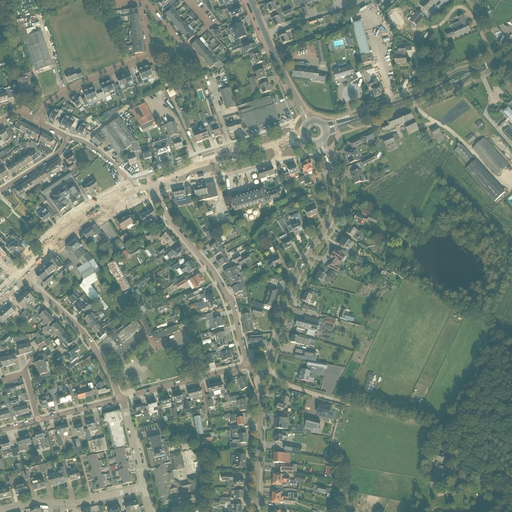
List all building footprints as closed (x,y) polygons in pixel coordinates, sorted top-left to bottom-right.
[(214,11),(209,0),(204,3),(206,6),(205,6),(210,13),(214,11)] [(425,0),(419,6),(422,9),(426,13),(438,0),(426,0),(425,0)] [(276,14),(282,12),(279,5),(275,7),(273,3),(265,7),(266,9),(267,9),(269,13),(275,11),(276,14)] [(242,13),(242,12),(243,11),(241,8),(240,9),(240,7),(233,10),(231,6),(223,9),(225,16),(229,14),(230,18),(236,16),(236,17),(238,16),(238,15),(242,13)] [(168,19),(175,14),(176,13),(172,8),(164,15),(166,17),(168,19)] [(291,8),(282,12),(283,16),(292,12),(291,8)] [(410,21),(416,26),(424,17),(418,12),(410,21)] [(170,22),(172,24),(179,18),(175,14),(168,19),(170,22)] [(392,14),(388,17),(395,28),(399,25),(392,14)] [(282,15),(272,19),(275,27),(286,23),(282,15)] [(452,30),(445,34),(447,38),(454,35),(455,38),(470,31),(469,28),(467,23),(466,24),(463,16),(458,18),(462,25),(452,30)] [(174,26),(176,28),(183,23),(179,18),(172,24),(174,26)] [(22,19),(17,20),(25,44),(27,43),(35,67),(36,72),(39,71),(39,70),(52,66),(41,32),(36,33),(34,28),(34,27),(26,29),(22,19)] [(242,26),(241,23),(238,24),(237,21),(227,25),(231,35),(245,29),(243,25),(242,26)] [(352,25),(362,65),(372,62),(362,22),(352,25)] [(178,31),(180,33),(187,27),(183,23),(176,28),(178,31)] [(182,35),(184,38),(191,32),(187,27),(180,33),(182,35)] [(220,32),(218,28),(210,31),(215,38),(217,37),(218,36),(217,34),(220,32)] [(247,36),(246,34),(247,34),(245,29),(231,35),(232,38),(235,36),(237,40),(247,36)] [(191,32),(184,38),(188,42),(195,36),(191,32)] [(286,35),(279,38),(283,45),(287,43),(292,41),(291,37),(289,33),(285,34),(286,35)] [(436,33),(428,48),(434,51),(442,36),(436,33)] [(195,51),(203,44),(199,39),(191,46),(193,48),(195,51)] [(316,41),(320,64),(326,63),(322,40),(316,41)] [(242,44),(234,47),(235,51),(243,48),(245,53),(255,48),(253,42),(248,43),(247,41),(242,44)] [(199,55),(207,48),(203,44),(195,51),(197,53),(199,55)] [(210,54),(211,53),(207,48),(199,55),(201,57),(203,60),(209,54),(210,54)] [(394,57),(394,59),(394,64),(406,64),(405,56),(405,52),(405,48),(397,48),(398,52),(401,52),(401,56),(394,57)] [(254,59),(256,65),(264,62),(260,54),(257,55),(256,52),(249,54),(252,60),(254,59)] [(205,62),(206,64),(213,59),(213,58),(210,54),(209,54),(203,60),(205,62)] [(218,61),(215,57),(213,58),(213,59),(206,64),(208,66),(210,69),(214,66),(217,69),(224,66),(219,60),(218,61)] [(149,66),(143,68),(147,79),(148,80),(157,77),(154,71),(151,72),(149,67),(149,66)] [(356,75),(353,70),(352,71),(351,67),(332,73),(334,78),(335,80),(345,77),(348,85),(354,82),(358,79),(356,75)] [(372,67),(363,70),(366,84),(368,89),(374,86),(375,89),(372,90),(373,93),(375,98),(381,95),(379,92),(381,91),(377,80),(375,81),(370,82),(370,81),(369,74),(373,72),(373,71),(372,67)] [(140,76),(136,78),(139,86),(143,84),(142,81),(147,79),(143,68),(138,71),(140,76)] [(326,75),(318,74),(319,71),(298,68),(293,68),(292,77),(317,80),(317,82),(325,83),(326,75)] [(19,86),(15,87),(18,94),(24,91),(26,91),(29,90),(28,87),(27,84),(27,85),(26,83),(24,78),(31,76),(29,70),(26,71),(17,75),(19,80),(17,81),(19,86)] [(68,74),(65,75),(68,83),(83,77),(80,70),(75,72),(75,71),(71,73),(70,71),(67,72),(68,74)] [(254,78),(248,80),(250,84),(250,86),(260,83),(259,80),(266,78),(263,71),(255,73),(253,74),(254,78)] [(129,74),(123,76),(128,89),(130,88),(129,85),(133,83),(129,74)] [(128,89),(123,76),(116,79),(120,88),(124,86),(126,90),(128,89)] [(110,96),(115,94),(114,91),(110,82),(105,84),(110,96)] [(260,83),(250,86),(252,93),(256,92),(256,91),(261,90),(262,94),(266,93),(270,91),(268,84),(261,86),(260,83)] [(105,84),(100,86),(103,92),(99,94),(102,100),(103,102),(105,101),(106,101),(105,98),(110,96),(105,84)] [(0,93),(0,102),(0,103),(8,101),(6,96),(11,94),(9,90),(9,88),(3,90),(4,93),(0,93)] [(88,90),(93,102),(93,103),(102,100),(99,94),(96,95),(93,88),(88,90)] [(236,107),(230,89),(220,91),(226,110),(236,107)] [(93,102),(88,90),(83,92),(87,102),(88,104),(93,102)] [(70,101),(77,109),(78,110),(86,104),(80,97),(77,99),(75,97),(70,101)] [(277,120),(273,106),(273,105),(270,97),(250,103),(252,112),(242,115),(241,111),(238,112),(242,125),(244,130),(257,126),(277,120)] [(209,107),(213,118),(217,116),(211,100),(207,101),(209,106),(209,107)] [(140,126),(150,122),(154,120),(144,104),(132,111),(140,126)] [(49,120),(54,123),(57,116),(60,118),(63,112),(60,110),(59,113),(54,110),(49,120)] [(186,127),(188,130),(191,128),(188,119),(187,119),(186,116),(184,110),(181,111),(183,117),(184,120),(186,127)] [(380,126),(383,133),(387,131),(388,133),(392,132),(391,130),(404,124),(404,123),(414,119),(412,115),(410,110),(386,121),(387,123),(380,126)] [(60,126),(65,129),(71,118),(66,115),(60,126)] [(81,117),(75,129),(78,131),(77,133),(82,136),(87,127),(82,124),(85,119),(81,117)] [(65,129),(70,131),(75,122),(70,119),(71,118),(65,129)] [(129,148),(130,152),(133,151),(131,144),(136,143),(135,141),(129,133),(122,123),(118,118),(101,131),(95,136),(91,140),(98,146),(102,141),(106,138),(118,155),(115,157),(120,164),(126,160),(121,154),(129,148)] [(14,129),(19,132),(23,124),(18,121),(17,123),(14,121),(10,128),(13,130),(14,129)] [(418,127),(415,121),(405,126),(407,132),(418,127)] [(479,121),(475,124),(479,129),(483,125),(479,121)] [(150,122),(140,126),(140,127),(142,132),(153,127),(150,122)] [(174,122),(165,125),(168,135),(169,138),(171,137),(175,136),(179,135),(174,122)] [(207,125),(208,126),(209,131),(212,130),(215,138),(221,136),(216,122),(207,125)] [(227,126),(228,128),(229,133),(237,130),(236,129),(241,128),(240,122),(235,124),(234,124),(227,126)] [(19,132),(25,135),(29,127),(23,124),(19,132)] [(430,131),(433,135),(438,143),(444,138),(436,126),(430,131)] [(30,138),(34,130),(29,127),(25,135),(28,136),(27,138),(29,139),(30,138)] [(202,129),(199,130),(202,141),(208,139),(207,134),(204,127),(201,128),(202,129)] [(4,130),(0,132),(0,136),(5,143),(10,140),(9,139),(12,138),(9,131),(8,129),(4,131),(4,130)] [(38,137),(40,133),(34,130),(30,138),(33,139),(36,140),(38,137)] [(202,141),(199,130),(195,131),(195,130),(192,131),(194,138),(196,143),(202,141)] [(371,131),(361,137),(364,143),(376,137),(373,130),(373,131),(371,131)] [(36,150),(36,151),(40,153),(48,137),(43,134),(39,142),(41,143),(40,146),(40,147),(39,149),(35,147),(34,149),(36,150)] [(466,139),(469,143),(475,138),(472,134),(466,139)] [(168,135),(166,136),(167,139),(170,147),(174,146),(175,150),(183,147),(181,142),(181,140),(177,141),(175,136),(171,137),(169,138),(168,135)] [(382,140),(385,146),(394,141),(392,136),(382,140)] [(48,137),(40,153),(42,154),(44,155),(49,150),(46,149),(47,145),(50,147),(52,144),(53,143),(52,143),(54,140),(48,137)] [(360,137),(349,142),(349,143),(352,149),(364,143),(361,137),(360,137)] [(473,148),(476,152),(497,176),(508,165),(484,138),(473,148)] [(26,146),(34,149),(35,147),(36,144),(31,141),(30,144),(27,143),(27,144),(26,146)] [(155,150),(157,156),(168,152),(166,146),(169,146),(167,141),(160,143),(161,146),(158,147),(157,145),(155,146),(155,147),(156,150),(155,150)] [(137,143),(136,143),(131,144),(133,151),(134,153),(140,151),(137,143)] [(455,150),(458,154),(466,163),(473,157),(462,145),(455,150)] [(142,153),(142,155),(144,160),(152,157),(150,153),(148,146),(144,147),(146,152),(142,153)] [(347,159),(349,164),(360,160),(356,149),(351,151),(350,150),(345,152),(347,159)] [(27,153),(27,154),(32,162),(38,158),(41,156),(40,155),(42,154),(40,153),(36,151),(34,152),(33,151),(31,153),(30,151),(27,153)] [(133,151),(130,152),(132,157),(127,158),(129,165),(137,162),(135,158),(135,156),(134,156),(133,153),(134,153),(133,151)] [(27,154),(22,157),(27,165),(32,162),(27,154)] [(69,172),(70,172),(71,175),(72,177),(78,173),(75,169),(72,164),(76,162),(71,155),(69,157),(68,156),(64,158),(69,166),(68,166),(66,167),(69,172)] [(361,163),(363,166),(378,159),(376,155),(361,163)] [(20,160),(17,162),(22,168),(27,165),(22,157),(19,159),(20,160)] [(304,182),(306,185),(311,183),(307,171),(312,169),(311,168),(312,167),(310,163),(311,162),(310,160),(303,163),(302,164),(301,165),(302,167),(301,167),(303,171),(302,171),(304,176),(303,177),(305,182),(304,182)] [(465,169),(495,202),(505,193),(475,160),(465,169)] [(61,169),(65,174),(69,172),(66,167),(65,166),(63,167),(61,165),(62,165),(61,164),(59,161),(54,165),(58,172),(61,169)] [(11,164),(12,163),(10,162),(7,164),(9,167),(7,168),(11,175),(16,172),(11,164)] [(14,162),(12,163),(11,164),(16,172),(22,168),(17,162),(15,163),(14,162)] [(53,175),(58,172),(54,165),(48,168),(53,175)] [(288,173),(283,175),(286,183),(291,181),(289,176),(290,176),(294,174),(295,178),(299,177),(297,173),(298,173),(297,171),(295,166),(287,169),(289,173),(288,173)] [(272,167),(257,172),(259,176),(258,177),(259,180),(260,180),(266,178),(275,175),(274,172),(272,167)] [(50,177),(53,175),(48,168),(43,172),(51,183),(53,181),(50,177)] [(363,182),(361,170),(356,171),(351,172),(352,179),(353,179),(354,184),(359,183),(363,182)] [(48,184),(51,183),(43,172),(38,175),(43,182),(46,180),(48,184)] [(72,176),(69,172),(56,181),(40,191),(43,195),(72,176)] [(36,176),(31,180),(35,186),(40,182),(39,180),(36,176)] [(31,180),(26,183),(30,189),(35,186),(31,180)] [(96,191),(99,189),(93,180),(82,187),(86,193),(89,191),(90,194),(94,192),(96,191)] [(26,183),(21,187),(28,199),(32,196),(31,195),(28,194),(26,192),(30,189),(26,183)] [(185,189),(187,194),(187,196),(192,195),(194,194),(196,202),(203,201),(213,199),(218,198),(214,183),(205,185),(205,186),(204,186),(204,185),(201,185),(202,186),(191,189),(190,188),(185,189)] [(55,199),(52,201),(60,212),(69,205),(65,200),(68,198),(73,205),(77,202),(75,199),(77,198),(81,196),(74,186),(71,188),(69,185),(63,190),(65,194),(62,196),(59,192),(53,196),(55,199)] [(271,191),(271,192),(265,194),(263,186),(254,188),(255,192),(245,195),(244,194),(241,195),(242,196),(231,199),(235,211),(261,203),(262,206),(282,199),(279,189),(271,191)] [(28,199),(21,187),(15,190),(17,193),(17,194),(18,194),(20,196),(22,195),(26,200),(28,204),(31,202),(28,199)] [(173,190),(172,192),(174,199),(177,199),(177,202),(184,201),(184,203),(190,202),(190,203),(194,202),(193,197),(186,198),(184,189),(184,188),(173,190)] [(40,191),(36,193),(38,196),(38,197),(43,204),(47,201),(42,194),(40,191)] [(309,210),(305,211),(306,214),(308,218),(316,215),(313,209),(316,208),(314,202),(307,205),(309,210)] [(198,205),(202,214),(208,212),(204,203),(198,205)] [(40,211),(36,214),(37,215),(43,223),(50,217),(52,219),(55,216),(48,207),(41,212),(40,211)] [(140,216),(143,220),(143,221),(147,218),(149,220),(152,219),(154,222),(157,220),(155,216),(151,211),(145,215),(144,213),(140,216)] [(290,226),(287,228),(290,233),(293,231),(294,234),(302,231),(299,225),(302,223),(299,215),(295,216),(295,215),(291,217),(295,225),(291,227),(290,226)] [(356,224),(363,227),(366,219),(362,217),(360,217),(356,215),(353,221),(356,222),(356,224)] [(117,222),(120,226),(123,231),(127,229),(126,228),(132,224),(132,225),(133,225),(134,226),(135,225),(135,224),(136,224),(136,223),(135,222),(131,219),(130,219),(128,216),(117,222)] [(97,235),(101,232),(98,228),(95,225),(83,234),(86,238),(87,240),(89,239),(93,244),(96,242),(94,240),(94,239),(92,237),(93,237),(96,235),(97,235)] [(350,236),(356,240),(358,237),(359,237),(361,234),(356,230),(356,231),(350,227),(346,233),(350,236)] [(145,235),(149,241),(155,236),(151,231),(145,235)] [(119,236),(122,242),(128,238),(125,232),(119,236)] [(165,241),(171,247),(177,242),(168,232),(164,235),(160,239),(163,243),(165,241)] [(98,236),(105,246),(110,243),(103,233),(98,236)] [(5,246),(7,248),(14,257),(15,256),(16,256),(23,249),(18,243),(20,241),(14,235),(11,238),(13,241),(10,244),(9,243),(6,245),(5,246)] [(210,248),(212,252),(221,248),(220,245),(221,245),(224,243),(220,237),(218,239),(216,240),(211,243),(213,246),(210,248)] [(280,241),(283,245),(285,250),(292,246),(290,242),(288,238),(280,241)] [(344,248),(348,251),(352,245),(348,242),(348,241),(343,238),(341,241),(339,240),(337,243),(337,244),(344,248)] [(77,239),(72,244),(82,255),(85,259),(88,263),(92,270),(98,266),(93,259),(93,260),(87,253),(86,254),(80,247),(82,246),(77,239)] [(105,249),(110,256),(123,247),(119,240),(105,249)] [(270,243),(274,252),(278,251),(274,241),(270,243)] [(72,244),(67,248),(70,252),(72,254),(75,257),(79,261),(80,260),(82,262),(85,259),(82,255),(72,244)] [(180,254),(183,251),(179,246),(166,256),(169,259),(174,256),(176,258),(177,257),(181,255),(180,254)] [(123,256),(123,257),(126,261),(132,257),(129,253),(131,251),(128,247),(120,252),(123,256)] [(147,250),(145,252),(147,256),(150,254),(152,256),(156,253),(151,247),(147,250)] [(219,255),(220,257),(226,254),(223,249),(223,250),(221,248),(212,252),(214,257),(219,255)] [(328,267),(332,269),(339,273),(341,268),(340,268),(342,264),(340,263),(345,256),(335,249),(334,251),(334,252),(331,255),(330,257),(333,259),(330,263),(330,262),(328,267)] [(153,261),(156,263),(158,262),(164,256),(162,254),(153,261)] [(226,254),(220,257),(221,260),(217,262),(220,268),(224,265),(229,263),(227,260),(228,259),(226,254)] [(241,259),(237,262),(240,266),(251,260),(248,255),(241,259)] [(270,261),(271,263),(274,268),(281,264),(278,260),(276,255),(273,257),(274,259),(270,261)] [(55,277),(65,268),(61,260),(58,257),(36,275),(42,282),(46,286),(49,283),(54,279),(52,276),(53,274),(55,277)] [(106,267),(122,293),(131,288),(115,261),(106,267)] [(196,269),(191,261),(186,264),(179,269),(182,274),(187,271),(189,274),(192,272),(196,269)] [(170,270),(171,271),(180,266),(178,262),(169,267),(170,270)] [(78,269),(77,270),(83,278),(82,278),(83,280),(84,280),(90,276),(91,277),(95,274),(94,272),(92,270),(88,263),(83,266),(77,269),(78,269)] [(224,273),(227,279),(239,273),(237,270),(236,267),(224,273)] [(64,277),(68,273),(66,269),(65,269),(65,268),(55,277),(59,281),(59,280),(64,276),(64,277)] [(315,278),(319,281),(321,283),(324,279),(328,282),(330,279),(332,280),(336,274),(331,271),(327,277),(320,272),(315,278)] [(239,273),(227,279),(231,286),(243,280),(241,277),(242,277),(242,276),(242,275),(241,274),(240,273),(239,274),(239,273)] [(198,285),(204,282),(199,275),(194,278),(189,281),(194,290),(199,287),(198,285)] [(181,280),(177,283),(174,284),(177,289),(186,283),(184,279),(181,280)] [(82,284),(79,286),(90,301),(90,300),(92,303),(94,305),(101,300),(92,288),(90,286),(87,285),(84,287),(82,284)] [(231,289),(235,295),(237,294),(238,296),(241,295),(240,293),(242,291),(244,299),(248,298),(246,291),(247,290),(246,288),(241,290),(239,285),(231,289)] [(269,287),(264,305),(272,308),(278,290),(269,287)] [(185,294),(188,300),(195,297),(194,296),(199,294),(197,289),(185,294)] [(302,301),(308,303),(310,304),(312,305),(312,304),(313,305),(317,296),(316,296),(317,293),(313,292),(313,293),(311,292),(307,290),(302,301)] [(27,292),(22,297),(27,303),(29,305),(32,302),(35,300),(27,292)] [(68,299),(72,305),(76,302),(78,303),(82,300),(76,293),(73,295),(68,299)] [(199,303),(197,304),(198,307),(215,300),(213,294),(207,296),(206,294),(200,296),(203,302),(199,303)] [(27,303),(22,297),(17,302),(25,310),(27,308),(25,305),(27,303)] [(85,304),(83,306),(80,303),(74,307),(79,313),(83,310),(85,312),(85,313),(94,306),(94,305),(92,303),(90,300),(90,301),(86,304),(86,303),(85,304)] [(215,300),(198,307),(199,310),(206,307),(206,306),(209,305),(210,309),(213,308),(218,306),(215,300)] [(102,305),(106,314),(111,312),(106,303),(102,305)] [(11,305),(4,311),(9,317),(16,310),(11,305)] [(41,318),(43,321),(44,321),(49,316),(45,311),(43,313),(41,310),(37,313),(33,317),(36,320),(37,318),(39,320),(41,318)] [(9,317),(4,311),(0,314),(0,320),(2,323),(9,317)] [(25,311),(22,313),(29,321),(32,318),(30,316),(25,311)] [(84,320),(88,324),(102,313),(100,311),(96,314),(94,315),(90,311),(83,316),(85,319),(84,320)] [(29,321),(22,313),(20,316),(26,324),(27,325),(30,323),(29,322),(29,321)] [(88,324),(92,329),(98,325),(96,323),(100,319),(104,316),(102,313),(88,324)] [(152,337),(151,334),(150,332),(143,313),(140,314),(134,317),(123,326),(120,328),(115,332),(114,333),(110,336),(103,342),(103,343),(104,343),(110,351),(112,354),(114,352),(118,357),(117,358),(118,361),(121,360),(133,350),(129,345),(135,340),(132,337),(138,332),(142,329),(138,324),(139,323),(137,321),(141,319),(147,332),(149,338),(152,337)] [(212,313),(206,315),(208,322),(209,322),(211,330),(224,327),(223,326),(224,325),(223,321),(222,322),(221,318),(213,320),(212,313)] [(242,315),(245,334),(253,332),(250,314),(242,315)] [(44,321),(43,321),(41,323),(43,326),(44,325),(45,325),(46,324),(48,326),(54,320),(49,316),(44,321)] [(152,318),(156,330),(160,328),(156,317),(152,318)] [(317,332),(320,321),(305,317),(303,321),(297,319),(295,326),(297,326),(296,329),(305,331),(306,329),(317,332)] [(333,328),(335,321),(326,319),(324,326),(333,328)] [(92,329),(96,334),(110,323),(108,321),(104,324),(104,323),(99,327),(98,325),(92,329)] [(110,323),(96,334),(100,339),(106,334),(104,332),(108,329),(112,326),(110,323)] [(51,336),(52,336),(60,328),(56,324),(54,326),(53,326),(52,325),(47,329),(47,330),(48,330),(47,331),(49,334),(51,336)] [(163,329),(151,334),(152,337),(155,335),(156,338),(167,338),(166,336),(180,331),(179,328),(178,326),(177,325),(164,331),(163,329)] [(58,338),(64,333),(60,328),(52,336),(54,338),(56,336),(58,338)] [(214,337),(216,342),(225,340),(227,339),(225,332),(219,334),(219,331),(211,333),(212,338),(214,337)] [(58,347),(59,346),(69,338),(64,333),(58,338),(56,340),(54,342),(54,343),(54,342),(58,346),(58,347)] [(252,337),(249,337),(249,343),(260,343),(260,346),(266,346),(266,341),(262,341),(262,337),(261,337),(261,335),(258,335),(258,337),(255,337),(254,335),(253,335),(252,335),(252,337)] [(291,343),(295,344),(297,344),(307,347),(309,340),(298,337),(292,336),(291,343)] [(37,346),(44,342),(41,337),(34,342),(37,346)] [(69,338),(59,346),(64,351),(64,350),(66,352),(70,349),(71,348),(73,346),(74,346),(73,344),(72,344),(72,343),(73,342),(69,338)] [(48,339),(44,342),(47,347),(52,344),(48,339)] [(214,346),(216,352),(224,350),(223,347),(227,346),(226,341),(225,341),(225,340),(216,342),(217,345),(214,346)] [(30,344),(24,345),(26,354),(32,352),(30,344)] [(15,351),(15,352),(16,354),(16,356),(19,356),(20,356),(20,355),(26,354),(24,345),(17,347),(18,350),(15,351)] [(69,354),(65,357),(68,360),(67,361),(70,364),(67,367),(69,370),(73,368),(74,367),(78,364),(75,360),(78,359),(75,355),(76,354),(75,353),(79,350),(77,347),(73,351),(72,351),(69,354)] [(44,353),(47,358),(52,354),(49,349),(44,353)] [(224,350),(216,352),(216,353),(218,359),(221,358),(222,362),(226,360),(232,359),(231,358),(232,357),(232,358),(231,354),(231,355),(230,351),(225,353),(224,350)] [(294,358),(315,362),(316,353),(302,350),(302,354),(295,353),(294,358)] [(17,360),(16,356),(16,354),(13,354),(12,355),(12,356),(11,356),(9,357),(8,354),(5,355),(6,357),(9,366),(14,365),(15,365),(14,361),(17,360)] [(6,357),(0,359),(1,363),(2,368),(9,366),(6,357)] [(35,363),(37,369),(46,367),(44,361),(35,363)] [(306,371),(301,369),(298,379),(298,380),(308,382),(310,373),(315,374),(316,371),(323,372),(323,369),(326,369),(327,365),(308,361),(307,366),(306,371)] [(46,367),(37,369),(39,376),(47,373),(46,367)] [(97,370),(103,381),(106,380),(102,373),(100,369),(97,370)] [(364,391),(369,392),(373,374),(369,372),(368,375),(364,391)] [(237,380),(241,390),(248,387),(244,377),(237,380)] [(85,398),(84,392),(83,388),(82,385),(81,383),(78,383),(81,392),(76,394),(77,397),(78,400),(85,398)] [(97,389),(99,395),(109,392),(109,388),(105,389),(105,387),(104,387),(103,383),(100,384),(100,383),(96,384),(97,389)] [(231,405),(230,402),(229,398),(227,389),(224,390),(222,383),(215,385),(216,392),(220,391),(221,395),(224,395),(224,396),(223,396),(225,401),(222,402),(223,406),(231,405)] [(69,391),(63,392),(66,403),(72,402),(71,398),(74,398),(73,394),(73,392),(72,390),(72,388),(71,385),(68,386),(68,389),(69,391)] [(213,393),(216,392),(215,385),(207,387),(210,398),(214,397),(213,393)] [(60,394),(55,395),(57,403),(59,402),(60,405),(66,403),(63,392),(61,386),(58,387),(60,394)] [(200,389),(194,390),(197,401),(199,400),(199,397),(202,396),(200,389)] [(48,408),(45,396),(43,390),(39,391),(41,399),(39,399),(41,406),(40,406),(41,407),(41,406),(42,410),(48,408)] [(84,392),(85,398),(93,396),(91,390),(84,392)] [(197,401),(194,390),(188,392),(190,399),(193,398),(194,401),(197,401)] [(190,409),(188,403),(187,401),(183,402),(181,394),(177,395),(177,394),(174,395),(174,396),(173,396),(176,403),(175,404),(176,408),(179,408),(179,407),(183,406),(183,405),(184,404),(185,408),(183,408),(186,417),(191,415),(191,412),(190,409)] [(48,395),(45,396),(48,408),(54,406),(52,399),(49,400),(48,395)] [(280,410),(284,411),(285,408),(286,408),(289,398),(282,396),(281,402),(278,401),(276,408),(280,409),(280,410)] [(167,408),(166,406),(171,404),(170,402),(169,397),(168,397),(165,397),(166,398),(160,399),(162,404),(162,407),(163,409),(167,408)] [(229,398),(230,402),(237,401),(238,407),(239,407),(240,411),(247,410),(245,400),(239,401),(239,397),(234,397),(229,398)] [(151,401),(147,402),(147,403),(149,409),(153,408),(154,412),(158,411),(157,407),(155,401),(151,402),(151,401)] [(19,403),(11,405),(12,410),(13,410),(14,412),(15,417),(22,415),(20,407),(19,403)] [(136,410),(134,411),(135,417),(138,416),(141,415),(142,415),(142,414),(144,414),(144,416),(145,417),(146,422),(150,421),(147,411),(145,412),(144,412),(143,408),(143,407),(142,405),(141,405),(141,404),(139,405),(139,406),(137,406),(135,407),(136,410)] [(317,409),(316,413),(325,415),(324,419),(327,420),(331,421),(331,420),(333,417),(328,415),(329,411),(330,412),(332,407),(319,404),(317,409)] [(5,405),(0,405),(0,406),(1,409),(2,413),(3,420),(10,418),(9,413),(9,411),(7,412),(5,405)] [(22,406),(20,407),(22,415),(29,413),(27,406),(23,407),(22,406)] [(121,428),(120,425),(124,424),(121,411),(116,412),(116,413),(110,415),(110,413),(103,415),(104,418),(100,419),(102,426),(109,424),(111,431),(110,431),(112,438),(114,446),(114,449),(127,446),(126,442),(124,442),(123,436),(124,436),(122,427),(121,428)] [(240,414),(230,416),(230,423),(237,423),(237,426),(244,426),(244,418),(241,418),(240,414)] [(275,429),(283,429),(283,422),(287,422),(288,415),(281,415),(281,418),(275,418),(275,429)] [(193,431),(194,434),(192,434),(193,436),(197,435),(197,436),(204,434),(203,432),(200,417),(195,417),(193,418),(196,431),(193,431)] [(302,425),(302,431),(306,432),(307,429),(317,431),(319,422),(307,419),(306,425),(302,425)] [(88,430),(85,431),(89,449),(90,454),(107,450),(106,445),(105,438),(92,441),(89,430),(92,429),(92,432),(97,431),(96,426),(95,427),(94,421),(86,423),(87,428),(88,430)] [(67,425),(61,426),(64,436),(68,435),(69,438),(72,437),(71,432),(70,432),(67,425)] [(74,427),(76,432),(77,438),(84,436),(82,425),(74,427)] [(64,436),(61,426),(55,428),(57,436),(56,436),(57,441),(59,447),(63,446),(61,437),(64,436)] [(36,437),(32,438),(36,451),(40,450),(37,441),(40,440),(43,449),(49,447),(48,444),(45,445),(44,439),(42,432),(35,434),(36,437)] [(274,442),(279,443),(282,443),(282,439),(286,439),(286,435),(275,434),(274,442)] [(18,445),(19,452),(26,451),(27,450),(28,449),(28,447),(27,445),(31,444),(29,436),(28,436),(27,435),(26,435),(24,436),(25,437),(20,438),(21,444),(18,445)] [(174,481),(172,471),(175,470),(176,471),(185,469),(181,452),(171,454),(171,455),(169,455),(165,439),(161,440),(160,435),(148,438),(150,447),(147,448),(147,449),(151,467),(150,468),(151,472),(153,471),(157,486),(158,485),(159,490),(158,491),(160,498),(162,498),(164,505),(171,503),(172,505),(188,501),(193,499),(193,500),(201,498),(196,477),(188,479),(189,483),(180,485),(180,484),(175,481),(174,481)] [(232,443),(230,443),(230,444),(231,450),(235,449),(239,449),(239,444),(238,443),(239,443),(239,444),(242,443),(247,443),(247,435),(239,435),(238,435),(232,435),(232,438),(232,443)] [(8,441),(0,443),(2,448),(2,450),(1,450),(2,456),(12,454),(11,451),(10,448),(10,446),(8,441)] [(285,445),(284,450),(296,452),(300,453),(302,447),(297,446),(296,446),(296,447),(285,445)] [(115,450),(117,457),(124,455),(124,456),(126,455),(124,448),(115,450)] [(441,467),(445,456),(436,452),(433,459),(437,461),(434,468),(436,469),(434,475),(437,477),(436,479),(440,481),(442,473),(442,471),(444,472),(445,468),(441,467)] [(274,463),(285,463),(286,454),(274,453),(274,463)] [(235,468),(239,468),(244,468),(244,460),(245,461),(246,455),(235,454),(235,463),(232,463),(231,468),(235,468)] [(89,464),(90,464),(90,463),(98,462),(96,455),(87,457),(89,464)] [(117,465),(118,464),(126,462),(124,456),(124,455),(117,457),(115,458),(117,465)] [(62,461),(64,468),(65,474),(68,473),(70,482),(77,480),(75,472),(71,473),(70,467),(68,467),(66,460),(62,461)] [(90,464),(92,470),(100,468),(100,469),(101,468),(99,461),(98,462),(90,463),(90,464)] [(118,464),(120,471),(128,469),(129,469),(127,462),(126,462),(118,464)] [(327,466),(326,474),(334,475),(335,468),(327,466)] [(66,476),(65,474),(64,468),(58,469),(58,471),(54,472),(55,474),(58,485),(61,484),(61,485),(64,484),(64,483),(65,483),(63,478),(63,477),(66,476)] [(92,478),(94,477),(93,477),(101,475),(100,469),(100,468),(92,470),(91,471),(92,478)] [(120,478),(122,478),(121,477),(129,476),(128,469),(120,471),(118,471),(120,478)] [(55,474),(48,475),(50,482),(51,487),(58,485),(55,474)] [(94,477),(95,484),(103,482),(104,482),(103,475),(101,475),(93,477),(94,477)] [(121,477),(122,478),(123,484),(132,482),(131,475),(129,476),(121,477)] [(222,481),(230,481),(230,483),(231,483),(230,488),(236,488),(236,486),(238,486),(243,487),(244,479),(239,479),(233,479),(233,476),(222,475),(222,481)] [(36,477),(37,481),(40,490),(45,488),(44,483),(43,478),(40,478),(39,477),(36,477)] [(40,490),(37,481),(34,482),(33,480),(31,481),(32,486),(34,491),(40,490)] [(273,480),(273,485),(275,485),(275,489),(280,489),(282,489),(282,486),(283,486),(284,486),(285,486),(286,486),(287,485),(288,484),(296,485),(296,482),(288,481),(273,480)] [(103,482),(95,484),(94,484),(95,491),(105,489),(103,482)] [(22,494),(20,486),(19,483),(17,484),(18,486),(14,487),(15,491),(16,496),(22,494)] [(6,490),(2,491),(4,499),(10,497),(9,492),(8,486),(5,487),(6,490)] [(341,511),(349,511),(350,488),(342,488),(341,511)] [(231,495),(236,495),(235,499),(238,499),(243,500),(243,492),(238,491),(231,491),(231,495)] [(131,503),(133,511),(139,511),(137,502),(135,502),(134,502),(134,503),(131,503)]
